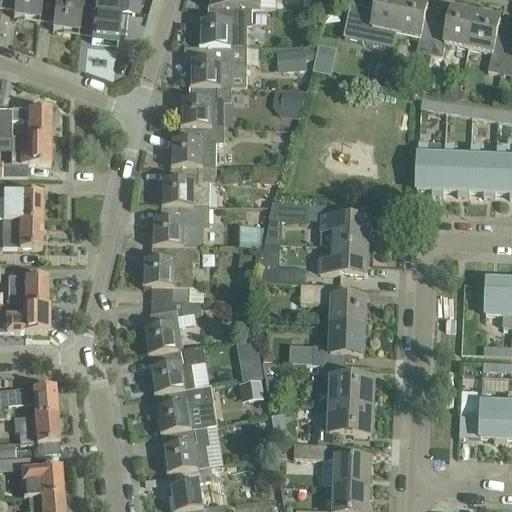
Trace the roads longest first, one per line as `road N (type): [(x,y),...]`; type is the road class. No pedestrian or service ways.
road 1 (residential): [(416,489),(430,251),(439,244),(511,245)]
road 2 (residential): [(82,357),(138,114)]
road 3 (residential): [(117,511),(96,373),(82,357)]
road 4 (residential): [(138,114),(0,64)]
